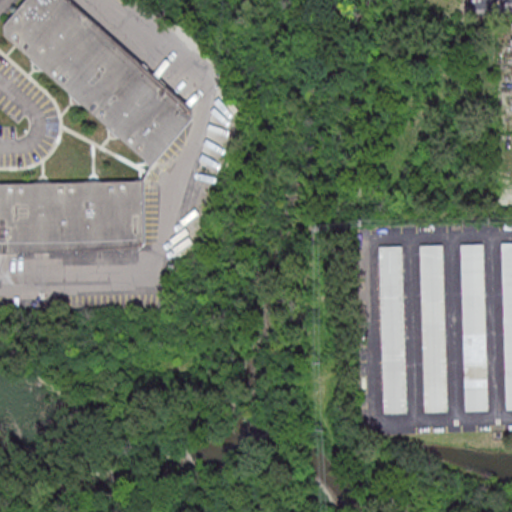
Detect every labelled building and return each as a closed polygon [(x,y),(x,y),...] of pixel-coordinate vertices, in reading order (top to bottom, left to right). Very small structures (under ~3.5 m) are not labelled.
[(21,0),(69,0),(190,106),(191,118),(149,165),(2,34),(1,23),(21,0)] [(0,182),(142,179),(143,242),(137,249),(0,251),(0,182)] [(499,242),(511,241),(511,407),(504,408),(499,242)] [(459,244),(481,243),(486,410),(464,410),(459,244)] [(418,245),(440,244),(445,410),(423,411),(418,245)] [(378,246),(399,245),(404,411),(383,412),(378,246)]
